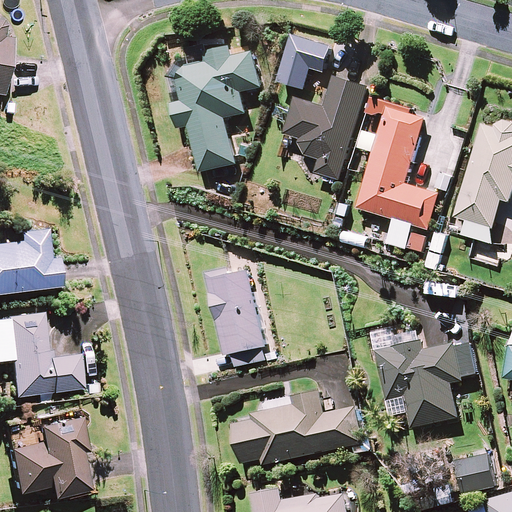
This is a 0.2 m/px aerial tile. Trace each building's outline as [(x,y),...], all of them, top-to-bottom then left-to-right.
[(4,20),(0,19),(0,95),(1,95),(9,39),(1,37),(4,20)] [(210,64),(188,70),(180,82),(185,102),(176,104),(182,129),(192,126),(203,173),(238,164),(227,119),(248,114),(243,93),(263,88),(254,53),(234,58),(231,48),(207,54),(210,64)] [(302,140),(300,144),(308,158),(322,162),(318,177),(341,183),(368,92),(338,83),(329,111),(297,101),(287,135),(302,140)] [(427,120),(391,109),(382,137),(367,132),(362,149),(377,153),(360,209),(430,231),(441,196),(408,185),(427,120)] [(511,125),(504,123),(502,132),(482,126),(451,232),(491,244),(503,201),(511,203),(511,201),(511,125)] [(48,259),(44,229),(15,233),(16,242),(0,244),(0,293),(60,287),(56,258),(48,259)] [(449,237),(438,233),(427,267),(438,271),(449,237)] [(503,255),(479,247),(475,260),(499,267),(503,255)] [(232,276),(231,271),(209,276),(226,357),(233,355),(236,368),(270,360),(250,272),(232,276)] [(41,314),(0,318),(0,376),(2,376),(1,360),(8,360),(12,397),(82,389),(78,356),(46,359),(41,314)] [(425,351),(423,342),(378,351),(389,401),(407,397),(414,428),(460,418),(453,383),(479,377),(471,341),(425,351)] [(327,415),(322,391),(295,397),(297,405),(254,414),(256,420),(236,424),(245,464),(265,460),(266,465),(365,444),(358,408),(327,415)] [(86,451),(78,416),(34,426),(37,442),(5,448),(15,493),(47,486),(50,498),(88,490),(80,452),(86,451)] [(498,488),(490,453),(466,458),(473,493),(498,488)] [(349,511),(347,493),(286,503),(284,490),(254,494),(257,511),(349,511)] [(511,511),(511,499),(495,502),(494,495),(481,497),(482,511),(511,511)]
